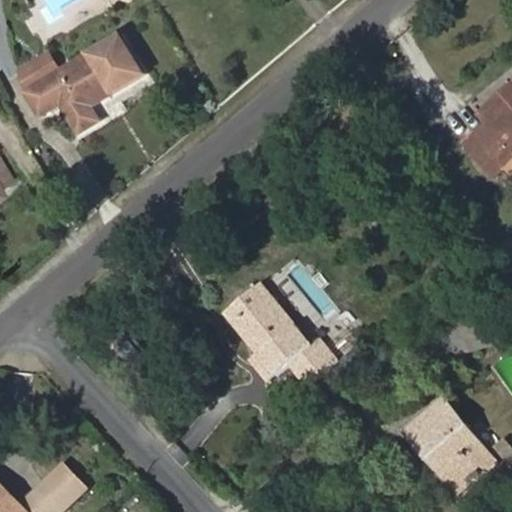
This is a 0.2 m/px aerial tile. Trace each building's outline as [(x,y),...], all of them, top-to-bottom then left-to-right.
[(102,120),(94,107),(146,75),(123,35),(61,73),(31,91),(44,111),(59,101),(79,134),(102,120)] [(26,83),(31,91),(61,73),(52,58),(27,73),(26,83)] [(511,87),(483,114),(490,121),(511,102),(511,87)] [(477,133),(505,165),(511,159),(511,102),(490,121),(477,133)] [(0,181),(2,185),(15,177),(0,153),(0,181)] [(318,333),(310,338),(264,283),(226,314),(259,354),(277,376),(290,365),(307,385),(339,358),(318,333)] [(458,351),(487,344),(480,318),(452,326),(458,351)] [(253,360),(270,381),(277,376),(259,354),(253,360)] [(460,492),(497,461),(446,399),(408,430),(460,492)] [(68,506),(86,488),(65,466),(46,483),(68,506)] [(46,483),(22,505),(0,481),(0,511),(61,511),(68,506),(46,483)]
